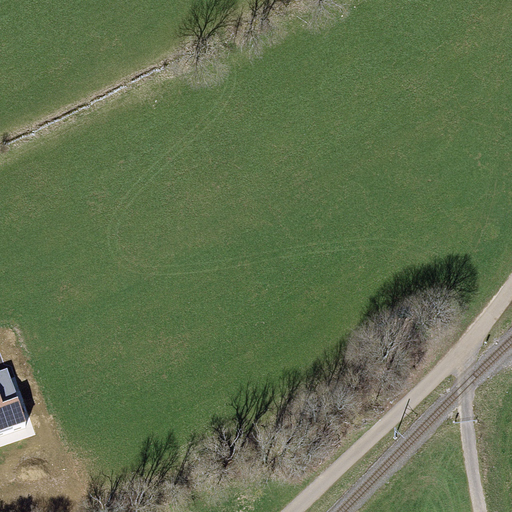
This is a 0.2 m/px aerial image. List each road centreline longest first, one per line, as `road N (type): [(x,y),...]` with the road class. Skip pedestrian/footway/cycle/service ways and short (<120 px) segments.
road 1 (track): [(290,511),(465,347)]
road 2 (track): [(465,347),(477,511)]
